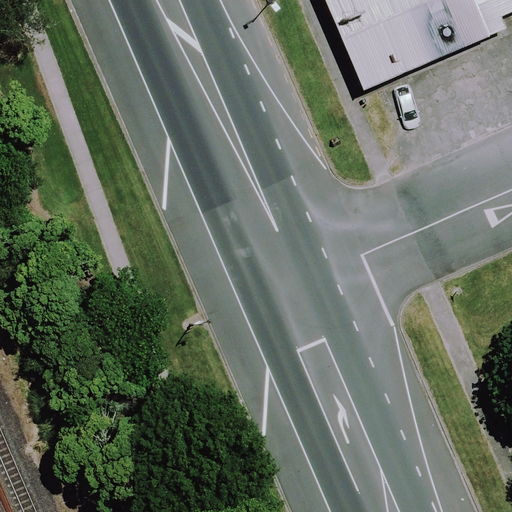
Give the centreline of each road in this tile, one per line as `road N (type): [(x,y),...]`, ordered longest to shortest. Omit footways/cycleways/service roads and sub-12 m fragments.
road 1 (secondary): [(283,284),(160,0)]
road 2 (residential): [(511,189),(283,284)]
road 3 (secondary): [(380,511),(283,284)]
